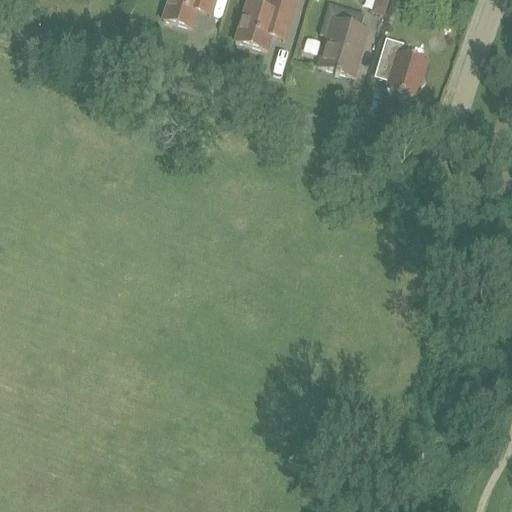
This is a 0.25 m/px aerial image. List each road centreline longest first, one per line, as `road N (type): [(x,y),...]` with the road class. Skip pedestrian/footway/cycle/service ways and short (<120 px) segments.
road 1 (residential): [(440,161),(0,32)]
road 2 (residential): [(440,161),(499,0)]
